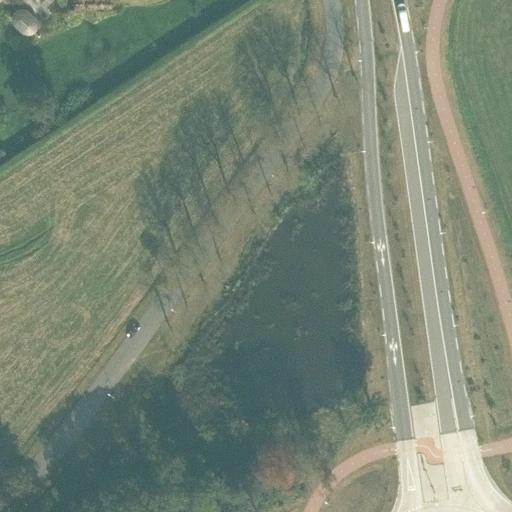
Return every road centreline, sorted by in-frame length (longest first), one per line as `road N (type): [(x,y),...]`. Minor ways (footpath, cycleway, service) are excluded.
road 1 (unclassified): [(330,0),(336,32),(325,77),(59,440),(0,508)]
road 2 (secondary): [(360,0),(411,511)]
road 3 (secondary): [(448,371),(397,0)]
road 4 (secondary): [(501,511),(473,477),(448,371)]
road 5 (secondary): [(465,511),(443,399),(448,371)]
